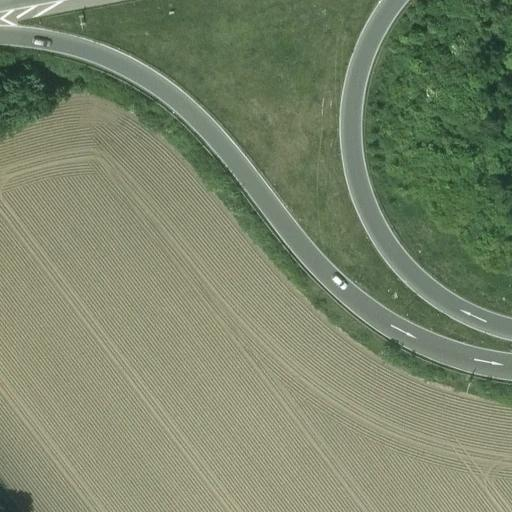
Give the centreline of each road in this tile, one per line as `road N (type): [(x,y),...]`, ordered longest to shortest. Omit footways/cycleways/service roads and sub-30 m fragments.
road 1 (motorway): [(0,33),(98,54),(165,90),(212,132),(315,262),(354,298),(424,342),(511,366)]
road 2 (motorway): [(511,328),(468,313),(414,276),(361,193),(351,99),(365,47),(392,0)]
